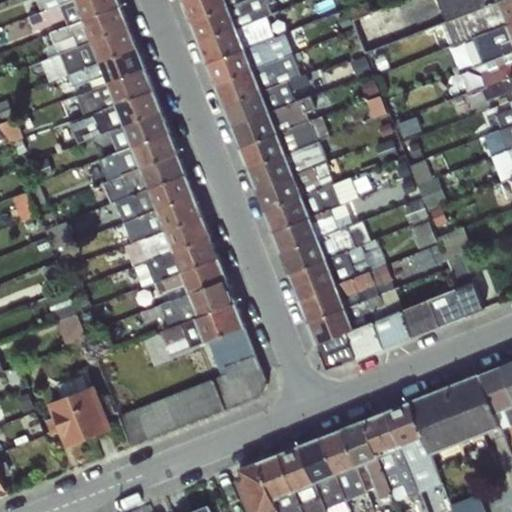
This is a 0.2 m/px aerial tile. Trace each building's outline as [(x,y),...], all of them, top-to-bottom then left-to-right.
[(121,5),(119,0),(73,0),(46,10),(30,17),(35,31),(67,18),(69,23),(121,5)] [(42,0),(46,10),(73,0),(42,0)] [(184,0),(192,19),(250,0),(184,0)] [(250,0),(192,19),(201,41),(264,18),(256,0),(250,0)] [(379,43),(443,20),(435,0),(401,0),(358,15),(362,27),(372,24),(379,43)] [(502,0),(442,0),(450,20),(502,0)] [(511,22),(511,0),(502,0),(450,20),(452,29),(466,28),(470,40),(474,39),(511,22)] [(129,27),(121,5),(69,23),(49,32),(54,44),(44,48),(48,59),(129,27)] [(272,38),(264,18),(201,41),(208,61),(272,38)] [(511,52),(511,22),(474,39),(483,64),(487,62),(511,52)] [(138,48),(129,27),(48,59),(54,72),(72,64),(75,71),(138,48)] [(285,30),(272,38),(208,61),(216,81),(295,54),(285,30)] [(146,68),(138,48),(75,71),(69,73),(75,87),(90,81),(93,87),(146,68)] [(511,75),(511,52),(487,62),(488,69),(479,73),(484,85),(511,75)] [(300,68),(295,54),(216,81),(225,103),(289,80),(286,74),(300,68)] [(153,89),(146,68),(93,87),(95,93),(83,98),(87,107),(99,102),(102,109),(153,89)] [(307,72),(289,80),(225,103),(233,125),(296,99),(294,93),(312,84),(307,72)] [(511,100),(511,75),(484,85),(489,96),(508,90),(511,101),(511,100)] [(162,111),(153,89),(102,109),(71,122),(80,144),(96,137),(162,111)] [(233,125),(242,147),(314,119),(311,111),(317,108),(311,93),(296,99),(233,125)] [(170,133),(162,111),(96,137),(104,157),(170,133)] [(321,116),(314,119),(242,147),(250,167),(320,140),(329,136),(321,116)] [(511,148),(511,122),(488,132),(495,153),(510,150),(511,148)] [(178,153),(170,133),(104,157),(75,169),(79,179),(117,164),(122,176),(178,153)] [(329,159),(320,140),(250,167),(258,188),(326,164),(329,159)] [(186,173),(178,153),(122,176),(111,180),(119,200),(186,173)] [(335,182),(326,164),(258,188),(266,210),(335,182)] [(194,194),(186,173),(119,200),(115,202),(123,222),(194,194)] [(266,210),(274,229),(346,202),(359,197),(350,176),(335,182),(266,210)] [(203,218),(194,194),(123,222),(132,243),(139,240),(203,218)] [(354,222),(346,202),(274,229),(283,251),(354,222)] [(211,238),(203,218),(139,240),(147,261),(211,238)] [(363,219),(354,222),(283,251),(292,274),(373,241),(363,219)] [(377,237),(373,241),(292,274),(301,298),(388,264),(377,237)] [(147,261),(156,282),(219,258),(211,238),(147,261)] [(227,279),(219,258),(156,282),(164,302),(227,279)] [(301,298),(310,319),(396,286),(388,264),(301,298)] [(457,287),(428,298),(440,324),(486,306),(472,276),(456,282),(457,287)] [(236,302),(227,279),(164,302),(141,312),(146,324),(165,316),(170,328),(236,302)] [(405,307),(396,286),(310,319),(318,342),(347,330),(374,320),(405,307)] [(413,335),(440,324),(428,298),(405,307),(413,335)] [(245,327),(236,302),(170,328),(161,332),(171,356),(207,342),(245,327)] [(384,347),(413,335),(405,307),(374,320),(384,347)] [(356,358),(384,347),(374,320),(347,330),(356,358)] [(267,382),(245,327),(207,342),(221,376),(120,416),(133,447),(262,395),(267,382)] [(330,368),(356,358),(347,330),(318,342),(330,368)] [(511,361),(503,365),(511,389),(511,361)] [(511,433),(511,389),(503,365),(482,374),(501,430),(509,427),(511,433)] [(430,454),(501,430),(482,374),(413,402),(430,454)] [(96,380),(48,397),(65,443),(113,426),(96,380)] [(413,402),(390,411),(420,492),(441,482),(430,454),(413,402)] [(390,411),(365,421),(391,494),(396,502),(420,492),(390,411)] [(365,421),(343,430),(367,491),(373,490),(378,500),(391,494),(365,421)] [(343,430),(322,438),(344,501),(348,511),(372,503),(367,491),(343,430)] [(322,438),(302,447),(325,507),(344,501),(322,438)] [(302,447),(280,454),(304,511),(326,511),(325,507),(302,447)] [(304,511),(280,454),(259,463),(279,511),(304,511)] [(246,511),(279,511),(259,463),(240,470),(242,477),(233,480),(246,511)] [(471,494),(453,500),(457,511),(492,511),(486,494),(471,494)]
